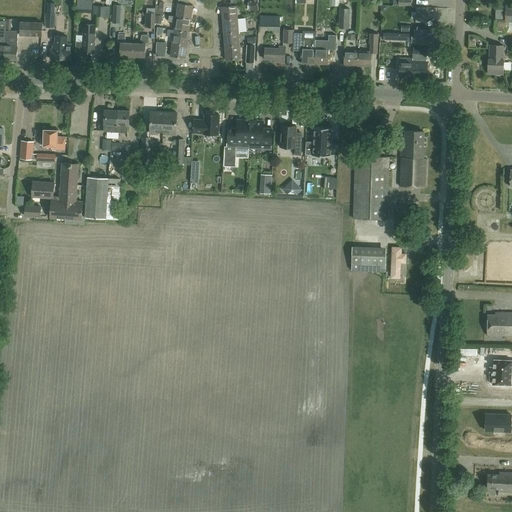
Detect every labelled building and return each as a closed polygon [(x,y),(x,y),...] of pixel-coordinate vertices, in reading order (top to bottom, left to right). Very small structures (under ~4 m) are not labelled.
[(91,12),(91,6),(91,0),(77,0),(77,5),(77,12),(91,12)] [(341,0),(334,0),(334,7),(341,8),(343,0),(341,0)] [(176,16),(191,18),(193,5),(178,3),(176,16)] [(120,5),(113,5),(112,23),(120,23),(121,9),(120,9),(120,5)] [(222,20),(238,19),(237,5),(221,6),(222,20)] [(104,16),(105,6),(93,6),(93,16),(104,16)] [(494,19),(494,29),(495,29),(495,33),(504,34),(505,23),(505,22),(511,21),(511,7),(506,7),(506,19),(503,19),(496,19),(494,19)] [(417,11),(416,22),(427,22),(428,12),(417,11)] [(55,13),(47,13),(47,27),(54,28),(55,13)] [(174,29),(189,31),(191,18),(176,16),(174,29)] [(223,33),(239,32),(238,19),(222,20),(223,33)] [(110,20),(105,22),(109,31),(114,29),(110,20)] [(20,21),(20,35),(42,36),(42,22),(20,21)] [(76,51),(82,51),(82,52),(94,52),(96,25),(83,24),(82,42),(77,42),(76,51)] [(172,42),(187,44),(189,31),(174,29),(172,42)] [(293,43),(294,29),(284,29),(283,43),(293,43)] [(412,44),(415,44),(434,45),(435,30),(415,30),(415,38),(412,38),(412,44)] [(5,31),(4,59),(17,60),(18,31),(5,31)] [(373,50),(380,51),(382,32),(375,31),(373,50)] [(224,46),(240,45),(239,32),(223,33),(224,46)] [(314,64),(315,40),(302,39),(303,33),(294,32),(293,47),(301,48),(300,63),(314,64)] [(132,56),(133,43),(125,43),(124,34),(118,34),(118,42),(120,43),(119,55),(132,56)] [(133,43),(132,56),(145,57),(146,44),(148,44),(149,35),(142,35),(140,44),(133,43)] [(315,40),(314,64),(328,65),(329,50),(336,50),(337,35),(329,35),(328,40),(315,40)] [(51,48),(50,58),(66,59),(67,36),(56,36),(55,48),(51,48)] [(157,42),(156,56),(165,56),(167,42),(157,42)] [(187,44),(172,42),(170,56),(185,58),(187,44)] [(240,45),(224,46),(225,60),(241,58),(240,45)] [(249,61),(256,62),(258,45),(250,45),(249,61)] [(490,45),(489,59),(488,58),(488,69),(488,74),(503,75),(503,70),(504,45),(490,45)] [(279,60),(279,62),(284,63),(285,47),(279,46),(279,49),(265,48),(264,59),(279,60)] [(413,48),(412,58),(414,58),(413,78),(426,78),(427,61),(426,61),(427,48),(413,48)] [(357,66),(358,51),(344,50),(344,65),(357,66)] [(358,51),(357,66),(371,67),(372,51),(358,51)] [(414,58),(412,58),(400,58),(399,77),(413,78),(414,58)] [(390,81),(389,71),(381,72),(382,82),(390,81)] [(29,122),(38,123),(39,109),(30,109),(29,122)] [(118,124),(119,110),(105,109),(104,124),(104,131),(107,131),(107,137),(113,138),(113,132),(112,132),(113,130),(116,130),(116,124),(118,124)] [(113,132),(113,138),(118,138),(118,132),(127,132),(128,126),(129,126),(130,110),(119,110),(118,124),(116,124),(116,130),(113,130),(112,132),(113,132)] [(163,131),(164,112),(151,111),(150,133),(158,133),(158,131),(163,131)] [(164,112),(163,131),(168,132),(168,134),(176,134),(177,112),(164,112)] [(204,134),(218,135),(219,114),(205,113),(205,121),(201,121),(201,120),(194,120),(193,132),(204,133),(204,134)] [(226,146),(249,148),(250,120),(244,119),(244,120),(237,120),(237,131),(228,130),(228,126),(226,146)] [(257,120),(250,120),(249,148),(271,149),(272,129),(271,129),(271,133),(262,132),(263,121),(256,121),(257,120)] [(295,143),(295,132),(296,126),(291,126),(291,124),(285,124),(285,125),(280,125),(279,147),(294,147),(294,155),(300,155),(301,143),(295,143)] [(306,141),(305,155),(330,156),(332,128),(314,127),(313,141),(306,141)] [(44,145),(56,146),(56,149),(65,149),(65,137),(57,136),(57,130),(44,130),(44,139),(40,139),(40,144),(44,145)] [(424,131),(405,131),(404,146),(401,146),(399,185),(426,186),(427,159),(424,158),(425,149),(423,149),(424,131)] [(142,137),(141,154),(140,170),(149,171),(149,154),(150,137),(142,137)] [(170,155),(170,167),(170,171),(182,172),(182,168),(184,139),(175,138),(174,155),(170,155)] [(107,150),(124,149),(123,142),(106,143),(107,150)] [(394,153),(394,142),(385,142),(385,153),(394,153)] [(355,156),(353,218),(387,219),(389,157),(355,156)] [(62,163),(60,197),(53,196),(52,197),(50,217),(81,219),(83,201),(76,200),(78,164),(62,163)] [(106,218),(108,178),(88,177),(86,217),(106,218)] [(108,178),(106,218),(118,219),(120,178),(108,178)] [(238,180),(238,192),(246,192),(246,180),(238,180)] [(32,196),(52,197),(53,196),(54,182),(33,181),(32,196)] [(492,208),(496,200),(488,196),(484,205),(492,208)] [(40,217),(41,205),(25,205),(24,216),(40,217)] [(418,225),(419,207),(396,206),(394,223),(418,225)] [(352,246),(351,271),(385,272),(386,247),(352,246)] [(401,254),(401,247),(393,247),(391,278),(399,278),(400,262),(405,263),(406,254),(401,254)] [(488,314),(487,335),(511,335),(511,312),(501,312),(500,314),(495,314),(488,314)] [(492,385),(510,386),(511,368),(511,367),(511,360),(494,360),(492,385)] [(486,414),(486,430),(511,431),(511,414),(486,414)] [(498,489),(498,491),(511,491),(511,472),(500,471),(499,474),(488,474),(487,488),(498,489)]
